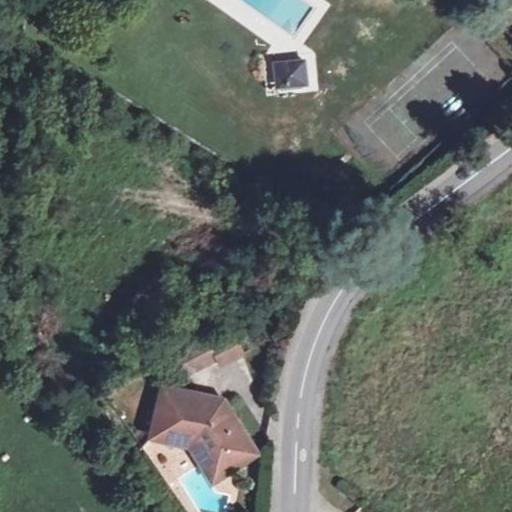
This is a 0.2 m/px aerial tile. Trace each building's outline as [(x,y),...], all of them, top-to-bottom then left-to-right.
[(303,62),(277,64),(277,75),(303,73),(303,62)] [(303,73),(277,75),(277,86),(304,84),(303,73)] [(232,332),(211,343),(218,357),(221,363),(243,352),(232,332)] [(207,336),(177,351),(188,373),(218,357),(211,343),(207,336)] [(165,388),(153,434),(189,443),(200,446),(218,476),(240,462),(237,458),(252,448),(223,402),(165,388)] [(198,467),(180,478),(199,511),(225,511),(229,497),(214,493),(198,467)]
